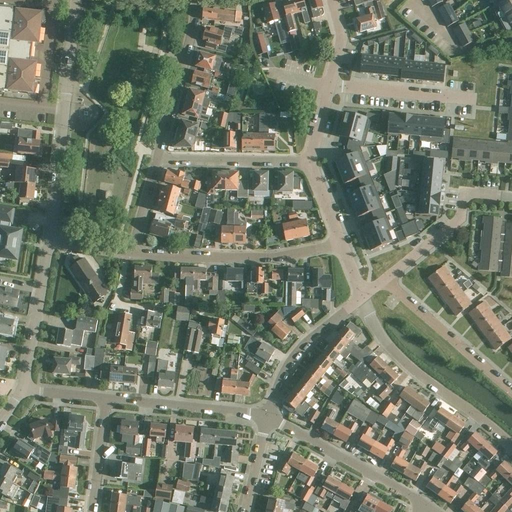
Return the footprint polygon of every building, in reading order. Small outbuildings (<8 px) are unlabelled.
[(296,14),(292,0),(291,0),(282,3),(286,16),(283,17),(287,34),(297,31),(293,15),(296,14)] [(292,0),(296,14),(301,13),(304,24),(310,23),(305,6),(303,0),(292,0)] [(323,8),(320,0),(308,0),(314,19),(319,17),(317,10),(323,8)] [(385,20),(382,10),(379,0),(375,1),(373,2),(365,4),(366,9),(368,17),(356,20),(360,33),(376,29),(372,16),(373,16),(371,8),(375,7),(379,22),(385,20)] [(493,9),(499,21),(511,13),(511,0),(505,0),(507,1),(493,9)] [(280,20),(278,14),(276,4),(263,8),(265,18),(267,24),(276,22),(278,29),(284,28),(282,20),(280,20)] [(449,4),(438,10),(443,19),(454,13),(449,4)] [(0,92),(3,93),(4,91),(28,94),(33,95),(35,78),(35,77),(36,66),(36,65),(31,64),(23,63),(25,43),(33,44),(39,45),(39,44),(40,31),(40,30),(42,15),(37,14),(12,12),(12,10),(0,8),(0,92)] [(202,20),(212,21),(234,24),(235,22),(240,23),(241,14),(236,13),(236,12),(203,8),(202,20)] [(454,13),(443,19),(448,28),(458,22),(454,13)] [(511,13),(499,21),(506,33),(511,29),(511,13)] [(313,26),(314,30),(314,31),(321,29),(319,23),(313,24),(313,26)] [(464,24),(453,30),(458,39),(469,33),(464,24)] [(238,28),(238,30),(229,28),(228,31),(224,30),(224,33),(206,28),(205,33),(203,41),(207,42),(205,48),(225,53),(227,47),(221,46),(223,38),(229,40),(231,34),(236,35),(242,36),(244,29),(238,28)] [(469,33),(458,39),(463,48),(474,42),(469,33)] [(258,56),(268,53),(263,36),(253,38),(258,56)] [(290,38),(293,52),(300,50),(297,37),(290,38)] [(196,67),(205,69),(203,74),(212,76),(212,77),(222,80),(223,73),(219,72),(222,61),(215,59),(215,58),(200,54),(198,55),(197,58),(198,60),(196,67)] [(362,55),(360,74),(371,75),(373,56),(362,55)] [(373,56),(371,75),(381,76),(383,57),(373,56)] [(383,57),(381,76),(391,77),(393,58),(383,57)] [(393,58),(391,77),(401,78),(401,80),(402,80),(404,59),(393,58)] [(404,59),(402,80),(412,81),(414,62),(404,61),(405,59),(404,59)] [(414,62),(412,81),(422,82),(424,63),(414,62)] [(424,63),(422,82),(432,83),(434,64),(424,63)] [(434,64),(432,83),(444,84),(445,65),(434,64)] [(209,89),(208,92),(218,95),(220,90),(213,88),(214,86),(209,84),(212,77),(212,76),(203,74),(195,72),(191,84),(209,89)] [(218,95),(208,92),(205,91),(204,94),(190,91),(186,103),(208,109),(211,101),(208,100),(208,97),(217,99),(218,95)] [(235,102),(233,110),(242,112),(244,104),(235,102)] [(186,103),(183,115),(193,118),(197,119),(197,120),(208,123),(209,117),(206,116),(208,109),(186,103)] [(220,112),(216,127),(224,129),(228,114),(220,112)] [(344,113),(340,125),(368,132),(370,121),(378,123),(379,117),(367,113),(365,118),(344,113)] [(389,115),(388,136),(399,137),(399,136),(401,116),(389,115)] [(243,150),(253,150),(253,135),(246,135),(246,124),(249,124),(248,116),(242,116),(242,151),(243,151),(243,150)] [(253,150),(264,150),(264,116),(259,116),(259,130),(260,130),(259,135),(253,135),(253,150)] [(264,116),(264,150),(274,150),(274,151),(275,151),(275,136),(274,136),(275,116),(264,116)] [(401,116),(399,136),(410,137),(412,117),(401,116)] [(412,117),(410,137),(420,138),(420,142),(422,118),(412,117)] [(422,118),(420,142),(431,143),(433,119),(422,118)] [(433,119),(431,143),(449,145),(450,131),(444,130),(445,120),(433,119)] [(181,121),(178,135),(194,139),(196,131),(199,132),(200,129),(206,131),(208,125),(206,125),(197,122),(196,125),(181,121)] [(1,122),(0,128),(0,134),(7,135),(8,130),(12,131),(13,124),(1,122)] [(340,125),(337,137),(349,140),(347,148),(360,148),(364,148),(368,132),(340,125)] [(19,154),(28,155),(38,157),(40,143),(39,143),(40,133),(33,132),(32,139),(28,139),(28,141),(27,141),(28,133),(22,132),(21,140),(20,140),(19,154)] [(192,149),(194,139),(178,135),(174,148),(192,149)] [(224,136),(224,143),(224,149),(236,149),(236,136),(224,136)] [(511,143),(508,143),(496,142),(494,142),(465,139),(454,138),(453,142),(453,144),(466,146),(480,147),(493,148),(506,149),(511,149),(511,143)] [(466,146),(453,144),(451,159),(459,159),(459,161),(465,162),(466,146)] [(471,160),(478,161),(480,147),(466,146),(465,162),(471,162),(471,160)] [(480,147),(478,161),(485,162),(485,163),(491,164),(493,148),(480,147)] [(350,156),(335,162),(339,173),(365,163),(361,153),(362,153),(360,148),(347,148),(350,156)] [(498,163),(505,164),(506,149),(493,148),(491,164),(497,165),(498,163)] [(0,168),(9,169),(10,161),(0,159),(0,168)] [(415,160),(414,165),(419,166),(419,171),(442,173),(443,163),(444,162),(424,160),(415,160)] [(365,163),(339,173),(344,186),(358,180),(360,185),(372,180),(365,163)] [(17,168),(15,183),(35,186),(37,170),(17,168)] [(419,171),(418,182),(441,184),(442,173),(419,171)] [(167,172),(164,183),(174,186),(185,189),(195,191),(195,192),(197,192),(198,192),(200,183),(193,181),(192,184),(183,181),(185,175),(176,172),(176,174),(167,172)] [(207,191),(207,196),(214,196),(214,191),(225,191),(226,173),(213,173),(213,178),(213,179),(207,179),(207,186),(207,189),(207,191)] [(226,173),(225,191),(238,192),(238,199),(245,199),(248,199),(248,195),(248,183),(238,183),(238,174),(226,173)] [(248,183),(248,195),(254,195),(254,197),(261,198),(269,198),(269,192),(267,192),(267,184),(267,174),(254,174),(254,180),(248,180),(248,183)] [(273,190),(273,195),(279,196),(279,192),(282,192),(282,195),(292,195),(292,191),(292,190),(300,191),(300,185),(300,178),(292,178),(292,175),(279,174),(279,180),(273,180),(273,190)] [(362,190),(348,195),(352,207),(379,197),(372,180),(360,185),(362,190)] [(418,182),(417,193),(440,195),(441,184),(418,182)] [(34,201),(35,186),(15,183),(15,184),(8,183),(7,190),(20,191),(19,199),(34,201)] [(160,199),(177,203),(180,190),(166,187),(165,191),(163,190),(160,199)] [(199,193),(195,208),(203,210),(203,209),(207,209),(207,196),(199,193)] [(417,193),(416,203),(439,206),(440,195),(417,193)] [(379,197),(352,207),(357,219),(371,213),(373,218),(385,214),(379,197)] [(159,212),(169,215),(174,216),(177,203),(160,199),(158,207),(161,208),(159,212)] [(416,203),(415,215),(418,215),(418,216),(438,218),(439,206),(416,203)] [(0,264),(5,266),(6,258),(16,260),(21,233),(9,231),(10,226),(10,223),(13,210),(0,207),(0,264)] [(206,222),(209,211),(210,209),(207,209),(203,209),(203,210),(199,224),(206,225),(206,222)] [(221,244),(233,244),(234,224),(234,221),(234,210),(228,209),(227,228),(221,228),(221,244)] [(251,210),(251,219),(263,219),(263,210),(257,210),(251,210)] [(222,214),(209,211),(206,222),(219,226),(222,214)] [(296,213),(292,214),(294,220),(294,224),(298,239),(310,237),(306,221),(298,223),(298,219),(296,213)] [(375,223),(361,229),(366,241),(388,232),(392,231),(385,214),(373,218),(375,223)] [(176,220),(166,217),(156,215),(154,221),(150,234),(168,239),(171,226),(175,227),(174,227),(184,230),(186,223),(176,220)] [(501,233),(502,224),(502,219),(483,218),(483,224),(485,225),(484,231),(501,233)] [(414,221),(401,227),(406,239),(419,233),(414,221)] [(234,224),(233,244),(246,245),(246,228),(246,224),(234,224)] [(294,224),(282,226),(286,242),(298,239),(294,224)] [(502,264),(503,251),(505,238),(506,224),(502,224),(501,233),(500,246),(498,259),(497,273),(501,273),(502,264)] [(482,238),(481,244),(500,246),(501,233),(484,231),(483,238),(482,238)] [(388,232),(366,241),(370,252),(393,243),(388,232)] [(276,237),(266,239),(268,245),(278,243),(276,237)] [(503,251),(511,251),(511,238),(505,238),(503,251)] [(500,246),(481,244),(480,251),(482,251),(481,258),(498,259),(500,246)] [(502,264),(511,265),(511,251),(503,251),(502,264)] [(107,294),(101,285),(102,285),(84,260),(81,262),(78,256),(69,263),(73,268),(69,270),(86,295),(87,295),(93,304),(107,294)] [(478,271),(497,273),(498,259),(481,258),(481,265),(479,264),(478,271)] [(501,273),(501,278),(511,278),(511,265),(502,264),(501,273)] [(143,300),(143,284),(149,284),(158,285),(159,275),(152,275),(152,268),(135,267),(134,277),(132,277),(132,291),(131,291),(131,300),(143,300)] [(438,292),(453,280),(444,268),(428,279),(438,292)] [(186,281),(185,304),(193,304),(194,269),(181,269),(181,271),(175,271),(175,280),(181,280),(186,281)] [(207,270),(194,269),(193,304),(198,304),(198,302),(196,299),(193,299),(193,293),(199,293),(200,281),(208,281),(208,291),(218,292),(218,274),(206,274),(207,270)] [(224,275),(224,280),(227,280),(227,282),(238,282),(238,290),(244,290),(244,283),(242,282),(243,281),(243,271),(227,270),(227,275),(224,275)] [(247,284),(247,294),(257,295),(257,290),(261,290),(261,296),(267,296),(268,296),(268,295),(268,293),(268,286),(268,285),(267,285),(263,285),(264,270),(254,270),(254,274),(252,274),(251,284),(250,284),(247,284)] [(272,270),(272,281),(283,281),(283,270),(272,270)] [(288,270),(288,280),(288,283),(286,282),(285,307),(296,308),(296,292),(302,286),(302,283),(303,283),(303,271),(288,270)] [(323,271),(313,271),(313,289),(322,289),(322,302),(330,302),(330,291),(330,278),(323,278),(323,271)] [(0,280),(0,304),(15,307),(16,305),(17,305),(19,292),(11,291),(0,288),(1,281),(0,280)] [(453,280),(438,292),(447,304),(462,293),(453,280)] [(161,289),(161,296),(159,296),(159,304),(168,304),(168,294),(168,290),(161,289)] [(462,293),(447,304),(456,317),(471,305),(462,293)] [(168,294),(168,304),(179,304),(179,294),(168,294)] [(469,314),(478,327),(493,315),(484,303),(469,314)] [(177,307),(176,321),(188,323),(190,309),(177,307)] [(280,323),(288,316),(297,309),(296,308),(285,307),(284,307),(282,309),(282,308),(268,323),(274,329),(272,332),(283,341),(290,332),(280,323)] [(151,329),(152,328),(160,329),(161,320),(163,309),(154,308),(153,314),(143,312),(141,321),(138,320),(137,324),(141,324),(141,327),(151,329)] [(297,309),(288,316),(294,324),(304,315),(299,309),(298,310),(297,309)] [(129,333),(129,331),(131,316),(120,314),(114,344),(124,346),(123,351),(132,352),(133,345),(133,344),(135,334),(129,333)] [(478,327),(487,339),(502,327),(493,315),(478,327)] [(0,334),(2,335),(11,336),(14,321),(1,319),(2,317),(0,316),(0,334)] [(60,329),(57,346),(70,348),(70,346),(81,348),(84,332),(95,334),(98,322),(78,318),(76,329),(75,331),(73,331),(72,331),(72,332),(60,329)] [(210,321),(208,333),(212,334),(212,336),(213,336),(212,339),(220,340),(220,337),(221,337),(224,322),(215,320),(215,322),(210,321)] [(184,351),(190,352),(198,354),(203,329),(200,329),(201,324),(190,322),(187,334),(184,351)] [(255,330),(262,329),(261,322),(254,323),(255,330)] [(344,328),(337,337),(366,361),(373,353),(367,347),(362,351),(355,346),(352,343),(350,342),(355,337),(356,338),(361,332),(350,323),(346,329),(344,328)] [(247,325),(246,324),(243,328),(245,329),(244,330),(253,337),(257,332),(255,330),(252,327),(247,325)] [(511,339),(502,327),(487,339),(495,351),(511,339)] [(242,338),(228,336),(227,345),(240,347),(242,338)] [(329,347),(340,356),(346,360),(350,355),(359,363),(355,368),(356,369),(366,361),(337,337),(329,347)] [(251,338),(244,350),(255,356),(254,358),(265,365),(266,362),(268,363),(275,352),(271,349),(266,346),(263,344),(262,344),(251,338)] [(147,342),(145,354),(155,356),(157,344),(147,342)] [(336,360),(340,356),(329,347),(322,356),(342,372),(345,368),(336,360)] [(0,370),(3,371),(5,358),(8,358),(8,355),(8,354),(6,353),(7,350),(0,348),(0,370)] [(110,383),(123,384),(124,369),(112,367),(111,369),(103,368),(105,350),(99,350),(95,350),(94,357),(95,357),(94,371),(102,372),(101,379),(110,380),(110,383)] [(367,389),(381,377),(389,368),(373,353),(366,361),(356,369),(351,374),(362,383),(361,384),(367,389)] [(322,356),(314,365),(325,374),(330,368),(339,375),(343,379),(346,375),(342,372),(322,356)] [(95,357),(94,357),(85,357),(84,371),(94,372),(94,371),(95,357)] [(81,359),(69,358),(69,361),(54,359),(53,374),(70,376),(71,365),(80,366),(81,359)] [(159,361),(158,368),(157,376),(160,376),(158,388),(173,389),(175,374),(166,373),(167,362),(159,361)] [(251,364),(249,362),(245,367),(258,376),(262,371),(251,364)] [(314,365),(307,374),(319,384),(320,383),(323,380),(321,379),(325,374),(314,365)] [(351,374),(356,369),(355,368),(352,365),(348,371),(351,374)] [(394,389),(391,386),(398,378),(389,368),(381,377),(386,382),(372,396),(380,404),(394,389)] [(136,385),(137,376),(137,370),(124,369),(123,384),(136,385)] [(236,383),(237,383),(238,371),(231,370),(231,380),(223,379),(222,394),(235,396),(236,383)] [(236,383),(235,396),(249,397),(250,386),(251,386),(255,377),(250,374),(245,384),(237,383),(236,383)] [(315,386),(317,387),(320,390),(319,391),(328,397),(331,393),(323,386),(320,383),(319,384),(307,374),(300,383),(311,392),(315,386)] [(339,386),(343,389),(348,384),(345,380),(339,386)] [(326,382),(323,386),(331,393),(335,389),(326,382)] [(300,383),(293,392),(312,408),(315,405),(308,399),(308,398),(306,397),(311,392),(300,383)] [(357,399),(359,397),(363,392),(358,388),(354,393),(351,395),(357,399)] [(403,400),(411,406),(418,396),(406,388),(400,397),(399,396),(393,404),(398,408),(403,400)] [(313,425),(318,416),(319,414),(314,410),(312,408),(293,392),(285,402),(284,408),(292,414),(294,412),(302,418),(306,412),(311,416),(308,421),(313,425)] [(336,392),(330,401),(339,407),(344,397),(336,392)] [(430,405),(418,396),(411,406),(416,409),(410,417),(418,422),(424,414),(423,414),(430,405)] [(378,406),(371,399),(366,404),(374,411),(378,406)] [(344,408),(348,411),(352,402),(349,400),(344,408)] [(352,402),(348,411),(347,413),(364,423),(365,422),(371,411),(354,400),(353,403),(352,402)] [(386,402),(378,413),(397,426),(401,420),(390,413),(394,408),(386,402)] [(434,417),(426,429),(433,433),(440,422),(446,427),(453,417),(441,409),(435,418),(434,417)] [(326,419),(326,420),(321,429),(333,436),(339,426),(330,421),(335,413),(330,410),(325,419),(326,419)] [(379,415),(371,411),(365,422),(373,426),(379,415)] [(62,430),(61,436),(65,437),(77,438),(75,449),(83,450),(85,430),(82,430),(84,418),(70,416),(70,420),(63,419),(62,429),(62,430)] [(465,425),(453,417),(446,427),(455,432),(450,440),(454,443),(459,435),(459,434),(465,425)] [(27,439),(33,443),(35,440),(44,437),(45,440),(52,438),(49,430),(52,430),(52,431),(59,431),(60,421),(53,420),(52,425),(47,425),(46,421),(30,427),(33,434),(29,436),(27,439)] [(405,431),(414,437),(421,427),(412,420),(405,431)] [(122,422),(122,427),(117,427),(117,434),(121,434),(121,435),(132,436),(132,444),(127,444),(126,454),(139,455),(140,445),(138,445),(139,436),(137,436),(138,424),(122,422)] [(346,443),(351,434),(352,433),(352,434),(357,425),(352,423),(348,431),(339,426),(333,436),(346,443)] [(151,425),(150,435),(150,437),(157,438),(156,443),(164,444),(164,439),(165,439),(166,427),(151,425)] [(357,446),(370,453),(375,443),(367,439),(372,430),(367,427),(362,436),(363,436),(357,446)] [(195,457),(196,450),(197,441),(192,441),(193,429),(177,428),(176,438),(175,442),(181,443),(186,444),(184,459),(186,459),(185,463),(193,463),(194,460),(195,460),(195,457)] [(394,438),(399,441),(404,432),(400,429),(394,438)] [(202,430),(201,440),(201,443),(215,445),(216,432),(202,430)] [(237,434),(216,432),(215,445),(226,446),(225,463),(237,464),(239,442),(236,442),(237,434)] [(404,432),(399,441),(398,444),(408,449),(414,438),(404,432)] [(418,432),(414,438),(419,441),(423,436),(418,432)] [(476,434),(469,441),(468,442),(467,441),(460,449),(465,453),(471,446),(478,452),(486,443),(476,434)] [(375,443),(370,453),(382,460),(388,450),(389,451),(394,442),(389,440),(384,448),(375,443)] [(20,441),(13,452),(22,457),(27,460),(30,456),(46,466),(50,456),(51,455),(51,454),(44,449),(37,445),(34,449),(33,450),(29,447),(20,441)] [(149,458),(150,443),(144,442),(142,457),(149,458)] [(450,443),(440,456),(447,461),(448,459),(455,450),(457,447),(450,443)] [(486,443),(478,452),(486,459),(480,466),(484,470),(490,462),(489,462),(497,453),(486,443)] [(423,445),(418,454),(425,458),(430,449),(423,445)] [(391,468),(403,475),(409,465),(401,460),(405,452),(400,449),(396,458),(391,468)] [(455,450),(448,459),(452,462),(453,463),(456,458),(460,453),(455,450)] [(287,475),(291,466),(300,471),(306,461),(293,454),(288,463),(283,460),(277,470),(286,475),(287,475)] [(44,471),(44,475),(76,479),(77,470),(70,469),(70,465),(76,466),(77,458),(69,457),(60,456),(59,464),(63,464),(63,468),(62,474),(44,471)] [(440,457),(434,465),(440,470),(447,461),(440,456),(440,457)] [(452,462),(451,463),(458,469),(462,463),(456,458),(453,463),(452,462)] [(116,464),(115,478),(124,480),(125,480),(134,481),(135,474),(136,474),(140,475),(142,461),(141,461),(132,460),(131,466),(116,464)] [(318,468),(306,461),(300,471),(309,476),(305,484),(309,486),(314,477),(313,477),(318,468)] [(418,470),(409,465),(403,475),(416,482),(421,472),(422,473),(427,465),(422,462),(418,470)] [(499,474),(506,481),(511,474),(511,470),(504,462),(496,471),(495,470),(489,477),(493,481),(499,474)] [(195,463),(194,472),(200,473),(202,465),(195,463)] [(0,473),(0,476),(14,484),(17,477),(20,479),(24,473),(13,467),(12,469),(5,465),(0,473)] [(466,466),(462,471),(470,477),(470,476),(473,472),(466,466)] [(478,483),(484,476),(486,474),(478,467),(473,472),(470,476),(470,477),(476,481),(478,483)] [(427,488),(438,496),(445,487),(439,483),(444,475),(437,471),(432,479),(433,479),(427,488)] [(41,479),(40,478),(34,474),(31,472),(27,477),(38,484),(41,479)] [(511,474),(506,481),(511,485),(511,488),(499,502),(500,502),(507,509),(508,509),(511,504),(511,498),(511,497),(511,474)] [(44,475),(43,480),(61,482),(60,488),(60,492),(53,491),(52,498),(66,499),(68,489),(75,489),(76,484),(76,479),(44,475)] [(0,493),(7,497),(12,500),(20,487),(14,484),(0,476),(0,493)] [(217,488),(231,491),(234,479),(219,476),(217,488)] [(484,476),(478,483),(485,489),(491,482),(484,476)] [(463,486),(470,490),(476,481),(470,477),(463,486)] [(325,498),(329,491),(336,495),(341,485),(329,478),(323,487),(322,487),(317,496),(322,498),(323,497),(325,498)] [(176,488),(188,491),(190,482),(178,479),(176,488)] [(485,489),(478,483),(476,481),(470,490),(474,494),(468,501),(468,502),(461,510),(463,511),(478,511),(480,511),(472,505),(478,497),(485,489)] [(155,499),(171,502),(173,487),(158,484),(155,499)] [(354,492),(341,485),(336,495),(333,500),(339,504),(340,507),(340,508),(344,511),(349,502),(349,501),(354,492)] [(453,493),(445,487),(438,496),(450,505),(457,496),(463,488),(458,485),(453,493)] [(228,503),(231,491),(217,488),(214,500),(228,503)] [(300,499),(306,503),(312,493),(305,489),(299,499),(300,499)] [(172,502),(172,503),(176,504),(183,506),(183,505),(185,493),(174,491),(172,502)] [(28,493),(25,499),(30,502),(33,496),(28,493)] [(113,495),(111,505),(134,507),(139,508),(140,498),(113,495)] [(307,503),(320,510),(322,511),(326,511),(331,503),(326,500),(322,506),(314,502),(317,498),(312,495),(307,503)] [(34,496),(30,506),(37,509),(41,499),(34,496)] [(367,496),(363,505),(362,506),(361,505),(356,511),(363,511),(365,508),(372,511),(374,511),(380,503),(367,496)] [(505,511),(508,509),(507,509),(500,502),(499,502),(497,500),(492,496),(489,500),(496,507),(493,510),(491,511),(481,511),(480,511),(478,511),(505,511)] [(200,503),(213,506),(211,511),(226,511),(228,503),(214,500),(201,497),(200,503)] [(47,504),(47,505),(50,508),(58,509),(57,511),(71,511),(72,510),(65,509),(66,500),(68,500),(66,499),(52,498),(48,498),(47,504)] [(270,499),(267,511),(269,511),(281,511),(283,508),(294,511),(295,505),(284,503),(270,499)] [(156,502),(153,511),(183,511),(184,509),(175,507),(176,504),(172,503),(171,503),(170,505),(156,502)] [(300,508),(307,511),(313,511),(315,508),(303,502),(300,508)] [(186,511),(205,511),(205,510),(192,507),(190,503),(187,504),(188,507),(186,511)] [(391,511),(393,510),(380,503),(374,511),(391,511)]
